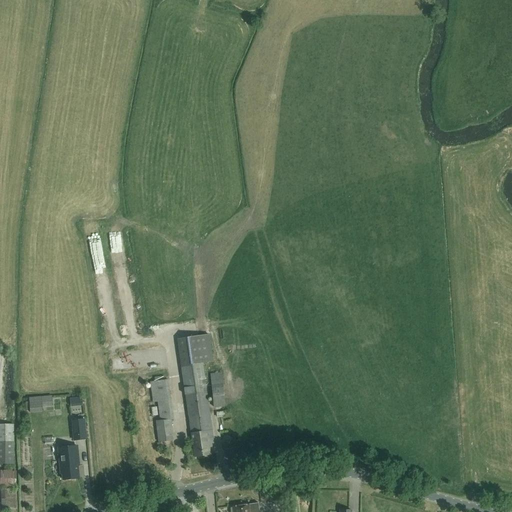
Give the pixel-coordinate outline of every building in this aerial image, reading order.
[(208,334),(177,339),(195,458),(211,456),(210,448),(214,447),(201,363),(212,362),(208,334)] [(163,351),(143,352),(144,367),(164,366),(163,351)] [(213,407),(224,407),(221,372),(210,373),(213,407)] [(46,391),(72,388),(71,375),(57,376),(58,388),(56,388),(55,382),(45,383),(44,377),(31,379),(32,385),(15,386),(16,393),(46,390),(46,391)] [(165,380),(164,376),(154,378),(155,381),(150,382),(153,402),(157,401),(159,421),(155,422),(158,443),(173,441),(171,420),(174,419),(167,379),(165,380)] [(52,402),(52,396),(52,395),(41,396),(29,397),(29,399),(29,408),(30,412),(42,411),(42,407),(53,407),(52,402)] [(74,441),(85,440),(83,419),(72,420),(74,441)] [(47,422),(37,422),(38,432),(48,432),(47,422)] [(0,464),(13,465),(12,442),(13,442),(12,424),(0,424),(0,464)] [(79,479),(77,462),(78,461),(77,446),(58,448),(60,466),(61,474),(63,474),(63,481),(79,479)] [(0,486),(15,487),(15,471),(0,471),(0,476),(0,486)] [(2,510),(15,509),(15,489),(1,490),(2,510)] [(230,511),(259,511),(258,503),(230,507),(230,511)]
